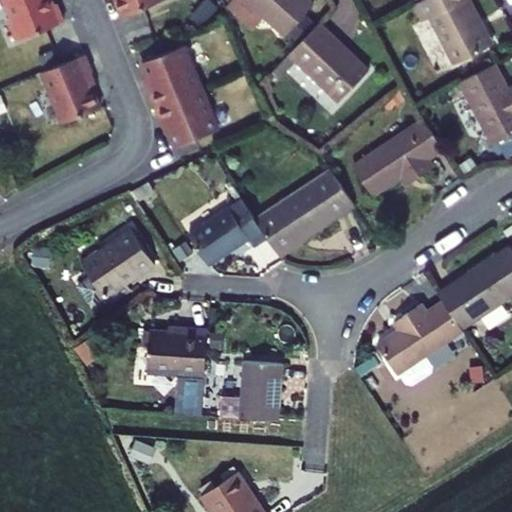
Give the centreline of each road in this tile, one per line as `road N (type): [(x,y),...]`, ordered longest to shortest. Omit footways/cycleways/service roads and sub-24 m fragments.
road 1 (residential): [(89,0),(134,110),(132,149),(110,170),(0,227)]
road 2 (residential): [(324,307),(511,185)]
road 3 (unknown): [(320,488),(324,307)]
road 4 (unknown): [(192,304),(324,307)]
